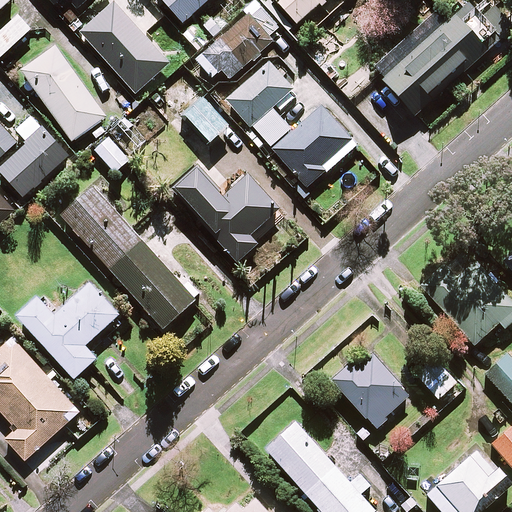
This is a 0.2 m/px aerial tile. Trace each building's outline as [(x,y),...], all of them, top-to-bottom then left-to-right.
[(0,0),(0,13),(14,0),(0,0)] [(51,0),(57,6),(63,0),(70,0),(79,10),(90,0),(51,0)] [(211,0),(162,0),(185,24),(211,0)] [(276,0),(298,25),(321,5),(330,15),(346,0),(276,0)] [(482,14),(493,4),(489,0),(471,0),(450,21),(439,10),(375,71),(417,116),(433,101),(430,97),(466,62),(472,68),(504,37),(482,14)] [(170,64),(114,3),(81,33),(137,95),(170,64)] [(279,30),(260,8),(197,61),(213,79),(223,71),(231,80),(274,44),(270,38),(279,30)] [(32,31),(19,17),(0,34),(0,58),(1,59),(32,31)] [(107,118),(57,48),(23,72),(74,142),(107,118)] [(295,90),(271,63),(229,99),(308,189),(358,146),(324,108),(295,134),(273,109),(295,90)] [(231,126),(202,96),(184,114),(213,144),(231,126)] [(71,156),(34,116),(18,131),(30,144),(0,171),(26,198),(71,156)] [(145,142),(126,120),(113,132),(132,153),(145,142)] [(0,160),(18,143),(0,124),(0,160)] [(131,161),(111,139),(97,151),(117,174),(131,161)] [(224,197),(199,166),(175,186),(238,264),(260,246),(251,236),(280,212),(251,175),(224,197)] [(196,302),(94,188),(63,216),(165,330),(196,302)] [(0,226),(16,211),(0,193),(0,226)] [(511,252),(503,261),(511,270),(511,252)] [(511,323),(511,301),(476,262),(458,279),(446,265),(422,287),(475,346),(500,324),(505,329),(511,323)] [(120,316),(91,284),(56,316),(40,298),(19,318),(76,380),(98,360),(86,347),(120,316)] [(81,412),(15,340),(0,353),(0,409),(19,430),(8,440),(27,461),(81,412)] [(411,395),(375,354),(360,367),(355,362),(334,381),(376,427),(411,395)] [(511,359),(509,356),(487,375),(511,403),(511,359)] [(456,384),(433,359),(416,375),(439,400),(456,384)] [(352,484),(297,423),(268,450),(322,511),(375,511),(376,511),(361,495),(371,486),(362,475),(352,484)] [(511,467),(511,428),(493,445),(511,467)] [(482,511),(511,486),(511,484),(481,449),(428,495),(443,511),(482,511)] [(268,511),(258,499),(244,511),(236,501),(223,511),(214,511),(212,508),(207,511),(268,511)]
